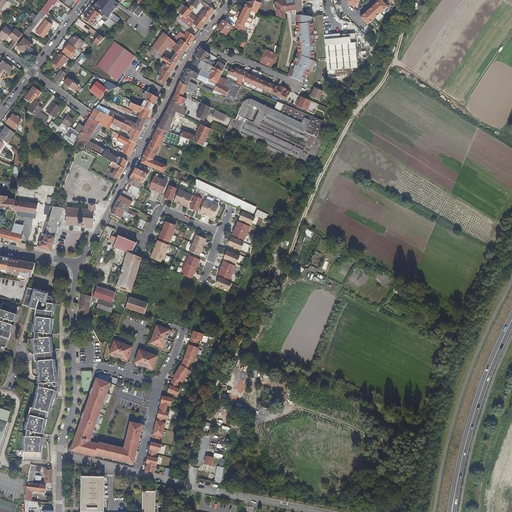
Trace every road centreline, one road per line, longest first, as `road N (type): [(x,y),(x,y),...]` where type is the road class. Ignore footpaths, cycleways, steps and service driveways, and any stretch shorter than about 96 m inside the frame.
road 1 (track): [(189,484),(210,392),(277,283),(325,167),(425,0)]
road 2 (residential): [(104,219),(192,51),(230,0)]
road 3 (unknown): [(191,469),(207,421),(240,426),(286,412),(286,401),(263,378),(248,380),(238,394)]
road 4 (unclassified): [(137,473),(322,511)]
road 5 (primary): [(453,497),(471,420),(511,319)]
